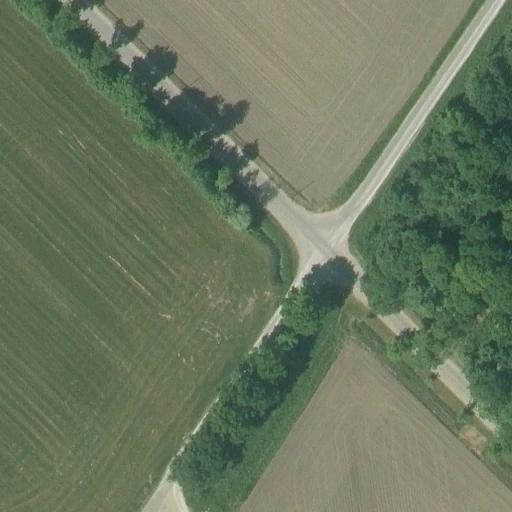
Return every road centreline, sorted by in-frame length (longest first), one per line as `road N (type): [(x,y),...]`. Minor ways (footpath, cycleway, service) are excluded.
road 1 (unclassified): [(324,248),(71,0)]
road 2 (unclassified): [(493,0),(324,248)]
road 3 (unclassified): [(324,248),(159,497)]
road 4 (unclassified): [(511,437),(324,248)]
